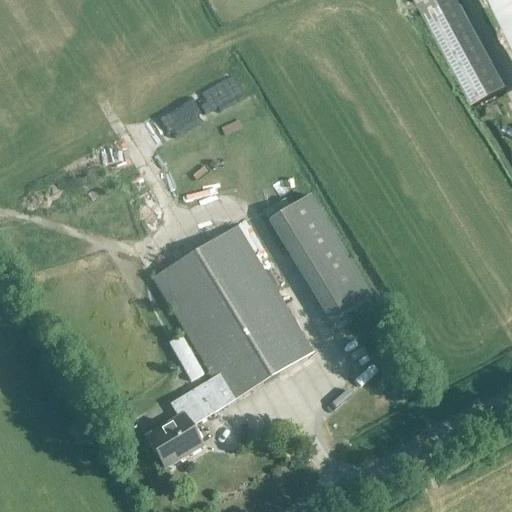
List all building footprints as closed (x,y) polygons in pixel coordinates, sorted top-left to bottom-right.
[(473,109),(503,92),(452,0),(419,0),(415,3),(473,109)] [(511,0),(486,0),(511,52),(511,0)] [(224,86),(178,105),(185,122),(231,103),(224,86)] [(209,151),(254,136),(247,114),(201,129),(209,151)] [(151,136),(178,128),(174,115),(147,123),(151,136)] [(266,206),(308,306),(329,297),(332,303),(354,293),(310,188),(266,206)] [(193,394),(208,420),(313,356),(237,230),(153,281),(214,381),(193,394)] [(162,340),(185,382),(199,374),(176,332),(162,340)] [(305,389),(312,401),(327,393),(321,381),(305,389)] [(208,420),(193,394),(171,407),(179,420),(145,440),(164,470),(202,447),(191,430),(208,420)]
